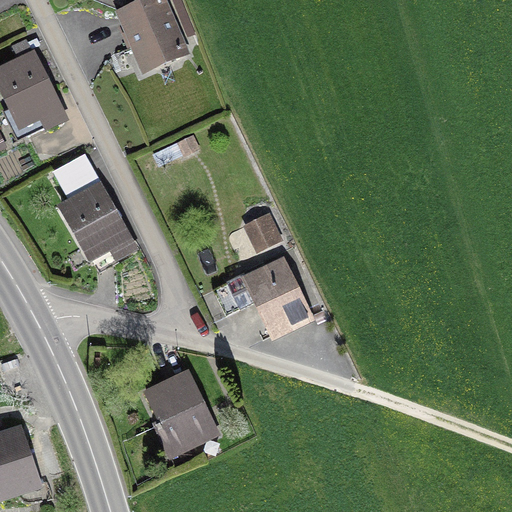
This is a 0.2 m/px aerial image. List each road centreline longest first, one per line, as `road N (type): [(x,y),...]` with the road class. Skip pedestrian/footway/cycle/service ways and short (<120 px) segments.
road 1 (residential): [(34,0),(172,288),(180,316),(175,336)]
road 2 (primary): [(35,318),(113,511)]
road 3 (residential): [(175,336),(351,395)]
road 4 (track): [(351,395),(511,454)]
road 5 (residential): [(35,318),(124,323),(175,336)]
